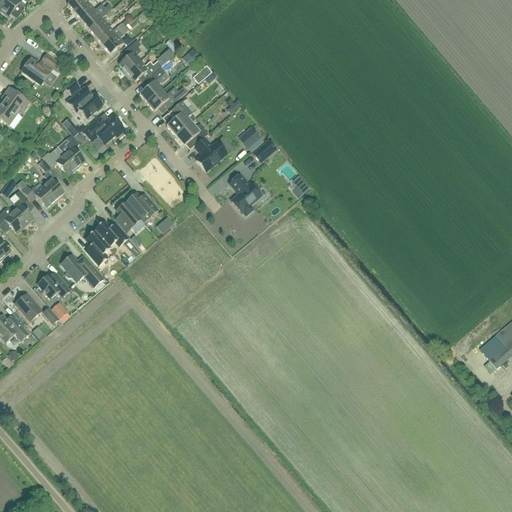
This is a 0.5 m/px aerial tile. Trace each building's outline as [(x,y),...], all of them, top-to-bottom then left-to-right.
[(13,0),(6,0),(0,9),(0,13),(8,19),(17,6),(23,11),(30,1),(28,0),(16,0),(15,1),(13,0)] [(74,0),(66,7),(74,15),(87,4),(91,0),(74,0)] [(94,12),(87,4),(74,15),(81,23),(94,12)] [(81,23),(88,32),(101,20),(94,12),(81,23)] [(110,12),(105,17),(108,21),(113,16),(110,12)] [(88,32),(95,40),(108,28),(101,20),(88,32)] [(95,40),(102,48),(124,29),(121,25),(112,33),(108,28),(95,40)] [(124,29),(102,48),(109,56),(122,45),(118,40),(127,33),(124,29)] [(125,75),(139,64),(135,58),(140,53),(137,50),(140,47),(136,42),(124,53),(128,57),(117,66),(125,75)] [(54,59),(68,71),(75,63),(62,51),(54,59)] [(189,54),(184,58),(188,64),(193,59),(189,54)] [(164,68),(172,62),(167,55),(159,61),(164,68)] [(30,60),(20,73),(40,88),(42,85),(49,90),(59,77),(56,75),(61,69),(45,57),(38,66),(30,60)] [(149,79),(151,78),(150,77),(160,70),(161,69),(157,63),(152,67),(149,64),(143,69),(139,64),(125,75),(133,84),(145,74),(149,79)] [(138,97),(146,105),(160,93),(156,88),(160,85),(161,86),(168,80),(160,70),(150,77),(151,78),(154,82),(152,84),(153,84),(138,97)] [(210,76),(205,70),(192,80),(197,87),(210,76)] [(79,90),(74,85),(65,93),(70,98),(79,90)] [(160,93),(146,105),(153,114),(169,100),(174,105),(186,94),(182,89),(177,94),(173,90),(164,97),(160,93)] [(19,117),(28,104),(8,90),(2,100),(3,101),(0,105),(0,121),(8,127),(17,115),(19,117)] [(83,90),(79,94),(66,106),(75,116),(77,113),(85,122),(95,114),(97,115),(102,111),(101,109),(102,108),(93,97),(91,99),(83,90)] [(166,129),(174,139),(190,126),(195,122),(181,105),(170,114),(176,121),(166,129)] [(114,138),(116,140),(123,134),(121,132),(122,131),(112,119),(100,129),(96,124),(98,122),(98,121),(82,135),(90,145),(96,140),(103,147),(114,138)] [(195,131),(190,126),(174,139),(183,149),(193,140),(197,146),(208,137),(199,127),(195,131)] [(239,142),(241,145),(247,151),(258,141),(250,132),(239,142)] [(265,145),(271,139),(267,135),(261,141),(265,145)] [(59,151),(63,156),(76,171),(84,164),(73,151),(78,146),(70,137),(65,142),(67,144),(59,151)] [(221,151),(216,145),(211,150),(204,141),(194,150),(198,155),(200,154),(202,157),(195,163),(205,174),(223,158),(218,153),(221,151)] [(260,167),(275,154),(267,145),(252,158),(260,167)] [(42,162),(49,169),(49,170),(50,171),(56,166),(67,179),(76,171),(63,156),(59,151),(50,158),(47,155),(41,160),(42,162)] [(44,174),(49,170),(49,169),(42,162),(37,166),(44,174)] [(47,184),(42,189),(54,202),(63,195),(46,175),(42,178),(47,184)] [(248,188),(239,177),(228,187),(234,193),(235,192),(239,196),(230,204),(241,216),(242,215),(245,218),(252,212),(249,209),(261,198),(250,186),(248,188)] [(54,202),(42,189),(36,193),(32,189),(29,192),(26,188),(20,193),(30,204),(35,199),(45,210),(54,202)] [(16,209),(11,213),(11,214),(24,229),(32,221),(20,207),(26,202),(18,193),(13,197),(17,200),(12,205),(16,209)] [(135,197),(131,200),(128,200),(124,204),(140,223),(145,218),(148,221),(157,213),(146,200),(143,197),(139,201),(135,197)] [(117,225),(126,235),(140,223),(124,204),(120,208),(120,210),(116,214),(119,218),(114,222),(117,225)] [(15,236),(24,229),(11,214),(11,213),(7,209),(0,214),(0,224),(3,222),(15,236)] [(165,235),(174,227),(168,219),(158,227),(165,235)] [(93,233),(94,234),(109,250),(115,245),(119,250),(123,246),(128,242),(115,227),(109,231),(103,224),(93,233)] [(0,261),(0,262),(9,255),(0,244),(0,238),(2,237),(0,234),(0,261)] [(110,251),(109,250),(94,234),(84,242),(90,249),(85,254),(98,269),(107,261),(103,257),(110,251)] [(128,242),(123,246),(135,260),(140,256),(128,242)] [(77,264),(71,258),(60,267),(66,275),(65,276),(65,278),(67,280),(70,281),(71,280),(76,285),(83,279),(93,290),(103,282),(83,259),(77,264)] [(48,278),(36,288),(49,302),(56,295),(61,301),(70,293),(54,276),(50,280),(48,278)] [(29,325),(41,314),(26,297),(14,307),(29,325)] [(60,306),(51,313),(59,323),(68,316),(60,306)] [(52,327),(58,322),(48,311),(42,316),(52,327)] [(20,344),(28,337),(17,325),(12,318),(6,323),(2,318),(0,319),(0,339),(5,345),(14,337),(20,344)] [(489,364),(495,372),(511,358),(511,323),(478,352),(489,364)]
